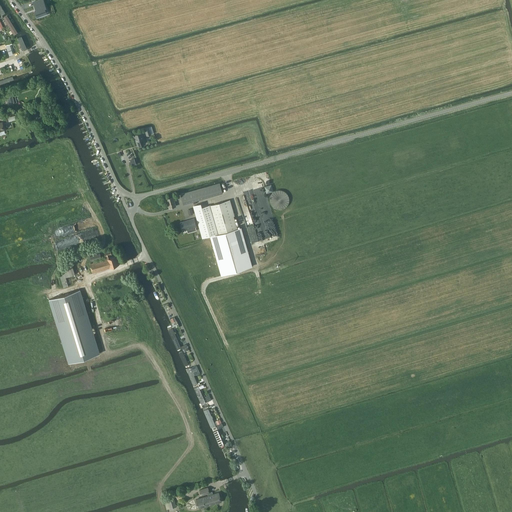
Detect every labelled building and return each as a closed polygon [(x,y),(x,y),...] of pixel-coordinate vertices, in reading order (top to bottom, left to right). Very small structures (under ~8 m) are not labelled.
[(43,0),(38,0),(33,2),(36,11),(34,11),(36,16),(37,16),(44,13),(45,13),(45,12),(45,11),(44,8),(46,7),(43,0)] [(8,15),(3,18),(15,38),(20,35),(8,15)] [(22,36),(17,38),(22,50),(28,48),(22,36)] [(16,75),(0,80),(0,83),(17,78),(16,75)] [(8,104),(15,103),(12,95),(6,97),(8,104)] [(134,135),(138,146),(145,143),(141,132),(134,135)] [(220,183),(180,194),(183,204),(222,193),(220,183)] [(272,184),(264,186),(266,193),(274,191),(272,184)] [(167,203),(169,208),(176,206),(173,197),(166,199),(167,203)] [(218,234),(237,229),(229,200),(210,206),(218,234)] [(197,227),(195,220),(181,223),(183,231),(191,229),(192,232),(197,231),(196,227),(197,227)] [(210,236),(221,275),(252,266),(241,227),(237,229),(218,234),(210,236)] [(106,256),(107,258),(90,264),(93,273),(119,265),(116,256),(111,257),(110,255),(112,254),(110,250),(104,252),(105,256),(106,256)] [(91,262),(101,259),(100,253),(90,256),(91,262)] [(64,272),(59,273),(61,279),(63,287),(68,286),(66,277),(75,274),(72,266),(63,269),(64,272)] [(52,308),(57,324),(61,338),(69,362),(99,353),(91,326),(82,296),(80,293),(80,290),(49,299),(52,308)] [(172,328),(167,330),(177,350),(181,348),(172,328)] [(183,351),(178,353),(184,367),(189,364),(183,351)] [(190,367),(185,369),(193,386),(198,384),(192,371),(191,368),(190,367)] [(199,386),(194,388),(201,404),(206,402),(199,386)] [(208,408),(203,410),(211,428),(216,425),(208,408)] [(218,430),(214,432),(220,446),(223,444),(218,430)] [(219,492),(213,494),(212,491),(210,492),(208,487),(199,490),(201,495),(207,493),(208,496),(196,499),(198,508),(221,502),(219,492)] [(167,509),(176,507),(174,499),(164,501),(167,509)]
